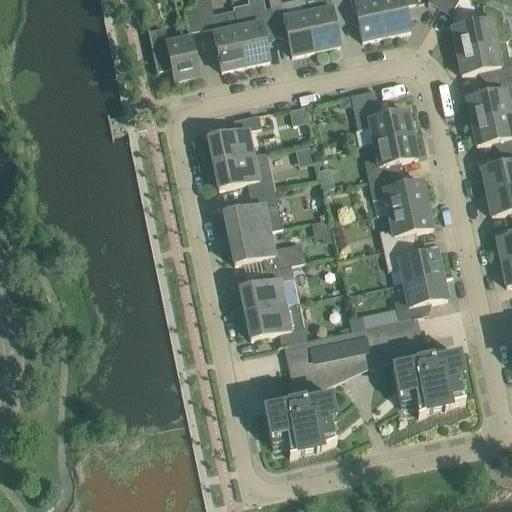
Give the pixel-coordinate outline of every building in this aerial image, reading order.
[(326,0),(321,1),(305,5),(308,17),(315,50),(316,56),(340,51),(339,45),(334,24),(345,21),(340,0),(326,0)] [(340,0),(345,21),(356,19),(362,46),(387,41),(385,35),(378,2),(377,0),(340,0)] [(416,0),(377,0),(378,2),(385,35),(387,41),(411,36),(409,30),(406,17),(405,9),(417,7),(416,0)] [(439,12),(446,0),(431,0),(428,6),(439,12)] [(461,0),(446,0),(439,12),(450,19),(461,0)] [(511,0),(503,0),(501,8),(511,10),(511,0)] [(198,12),(196,12),(202,37),(213,34),(219,33),(215,19),(211,1),(196,4),(198,12)] [(289,8),(270,12),(275,36),(286,34),(292,61),(316,56),(315,50),(308,17),(292,20),(289,8)] [(234,15),(245,66),(246,71),(270,66),(269,61),(264,39),(275,36),(270,12),(266,13),(265,9),(249,12),(234,15)] [(488,9),(482,10),(485,25),(451,32),(456,56),(511,44),(511,25),(511,24),(507,23),(506,16),(488,9)] [(196,12),(185,15),(190,39),(202,37),(196,12)] [(219,33),(213,34),(213,37),(218,57),(222,76),(246,71),(245,66),(234,15),(215,19),(219,33)] [(172,74),(175,86),(200,81),(196,62),(191,42),(167,47),(165,37),(150,40),(149,36),(148,36),(157,78),(158,78),(158,76),(172,74)] [(511,44),(456,56),(462,80),(489,75),(491,85),(511,81),(511,63),(511,61),(499,63),(496,50),(510,47),(511,45),(511,44)] [(511,81),(491,85),(494,96),(466,102),(471,126),(511,118),(507,103),(511,101),(511,81)] [(350,100),(355,120),(358,134),(370,132),(373,147),(413,139),(407,115),(380,121),(375,95),(350,100)] [(471,126),(477,151),(504,145),(506,156),(511,154),(511,124),(511,118),(471,126)] [(259,120),(234,125),(237,137),(208,143),(213,169),(254,160),(248,136),(261,132),(259,120)] [(413,139),(373,147),(377,163),(364,165),(368,185),(393,180),(390,169),(418,163),(413,139)] [(511,154),(506,156),(508,167),(481,173),(486,197),(511,191),(511,154)] [(213,169),(219,194),(248,188),(250,200),(275,195),(267,157),(254,160),(213,169)] [(393,180),(368,185),(373,205),(385,202),(388,218),(428,209),(422,185),(395,191),(393,180)] [(332,182),(321,185),(323,195),(335,192),(332,182)] [(511,191),(486,197),(491,221),(511,216),(511,191)] [(275,195),(250,200),(253,212),(224,218),(229,244),(283,232),(275,195)] [(428,209),(388,218),(392,233),(379,236),(383,255),(408,250),(405,239),(433,233),(428,209)] [(229,244),(235,269),(264,263),(266,275),(291,270),(288,257),(275,260),(270,236),(283,233),(283,232),(229,244)] [(511,239),(496,243),(501,267),(511,264),(511,239)] [(408,250),(383,255),(388,275),(400,272),(403,288),(443,280),(437,255),(410,261),(408,250)] [(511,264),(501,267),(506,291),(511,290),(511,264)] [(291,270),(266,275),(269,287),(240,293),(245,319),(299,307),(291,270)] [(443,280),(403,288),(407,304),(394,306),(398,326),(423,321),(420,310),(448,304),(443,280)] [(245,319),(250,345),(280,338),(282,351),(307,345),(299,307),(245,319)] [(424,354),(417,323),(425,321),(425,320),(423,321),(398,326),(366,333),(351,336),(341,338),(307,345),(282,351),(275,352),(276,353),(284,351),(293,396),(285,398),(285,399),(290,398),(291,405),(287,406),(287,409),(265,414),(273,453),(274,452),(272,442),(286,439),(290,460),(289,461),(289,462),(298,460),(298,459),(297,457),(316,453),(316,456),(318,456),(318,452),(321,452),(321,453),(329,450),(337,447),(336,446),(335,446),(331,424),(335,423),(335,424),(336,424),(332,400),(315,404),(313,398),(371,372),(372,374),(393,364),(396,372),(393,373),(401,411),(402,411),(400,400),(414,397),(419,420),(418,421),(418,422),(427,418),(426,417),(426,415),(445,411),(445,414),(446,414),(446,411),(449,410),(449,411),(457,408),(465,407),(465,405),(464,406),(459,382),(463,381),(463,382),(464,382),(459,358),(434,364),(434,361),(430,361),(428,354),(432,353),(432,352),(424,354)] [(363,320),(349,323),(350,330),(351,336),(366,333),(363,320)]
